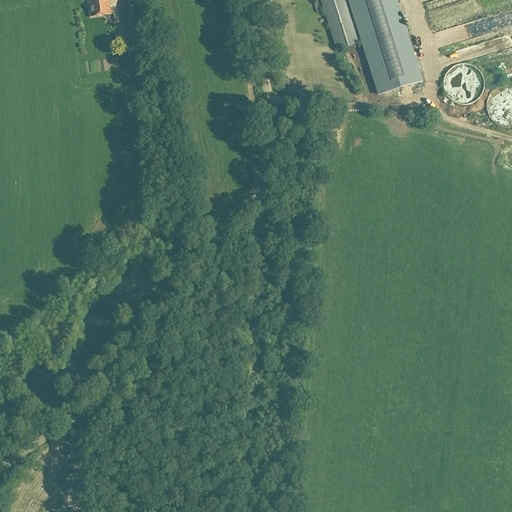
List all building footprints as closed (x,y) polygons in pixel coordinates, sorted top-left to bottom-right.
[(108,0),(87,0),(90,17),(111,14),(108,0)] [(379,95),(421,82),(394,0),(319,0),(337,51),(360,44),(359,43),(362,42),(379,95)] [(136,4),(122,6),(125,30),(140,28),(136,4)] [(139,30),(126,32),(128,48),(142,46),(139,30)] [(444,80),(443,85),(444,90),(446,95),(449,99),(454,102),(458,104),(464,105),(469,104),(474,102),(478,99),(481,95),(483,90),(484,85),(483,80),(481,75),(478,70),(474,67),(469,65),(464,65),(458,65),(454,67),(449,70),(446,75),(444,80)] [(487,100),(487,106),(487,112),(490,117),(493,122),(498,125),(503,128),(509,128),(511,127),(511,84),(509,84),(503,85),(498,87),(493,91),(490,95),(487,100)]
